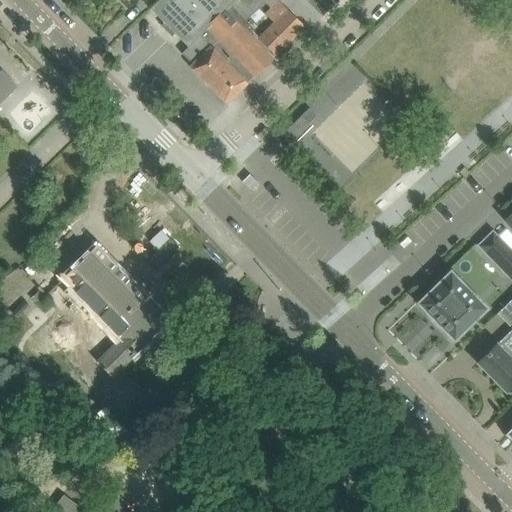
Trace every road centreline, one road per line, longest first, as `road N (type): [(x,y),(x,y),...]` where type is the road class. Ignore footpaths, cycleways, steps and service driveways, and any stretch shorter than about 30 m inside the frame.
road 1 (unclassified): [(0,454),(172,417),(310,297)]
road 2 (unclassified): [(194,176),(374,0)]
road 3 (tertiary): [(194,176),(22,0)]
road 4 (tertiary): [(511,502),(346,331)]
road 5 (unclassified): [(346,331),(511,181)]
road 6 (tertiary): [(310,297),(194,176)]
